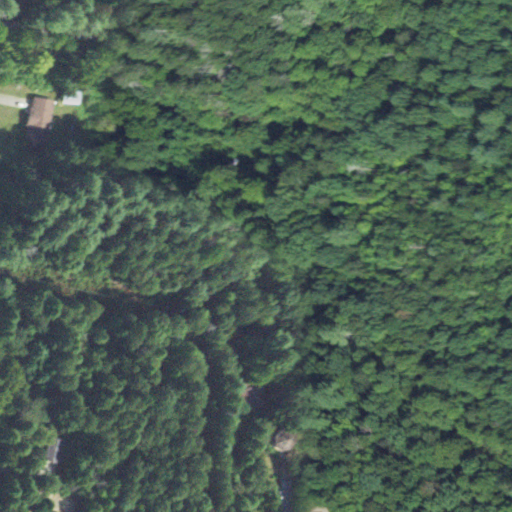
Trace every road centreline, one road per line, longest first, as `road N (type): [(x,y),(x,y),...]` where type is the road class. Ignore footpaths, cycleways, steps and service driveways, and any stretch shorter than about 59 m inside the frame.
road 1 (residential): [(334,511),(204,500),(196,429),(201,355),(186,339),(170,342),(153,371),(105,511)]
road 2 (residential): [(0,21),(96,34),(164,60),(253,77),(277,71),(365,0)]
